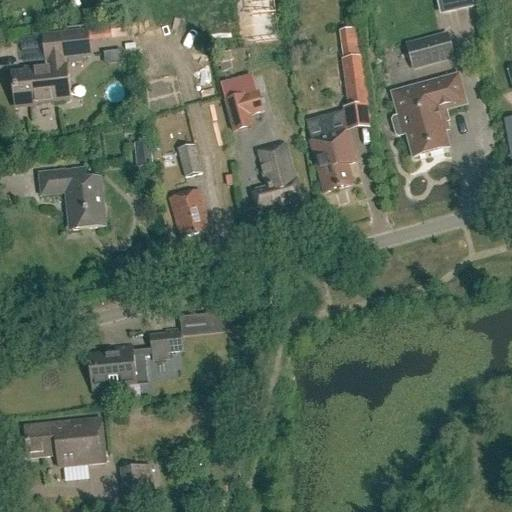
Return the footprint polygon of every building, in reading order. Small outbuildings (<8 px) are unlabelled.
[(479,0),(438,0),(442,15),(481,6),(479,0)] [(177,8),(182,29),(201,25),(195,4),(177,8)] [(138,36),(136,22),(112,25),(114,39),(138,36)] [(348,109),(369,107),(359,30),(340,32),(343,60),(341,61),(348,109)] [(70,102),(65,61),(90,58),(86,32),(44,37),(47,63),(48,63),(49,68),(26,71),(26,75),(13,76),(15,94),(17,94),(18,110),(36,108),(36,103),(52,101),(52,104),(70,102)] [(413,72),(455,60),(448,34),(405,45),(413,72)] [(403,68),(403,41),(382,41),(382,68),(403,68)] [(187,94),(214,90),(207,49),(180,54),(187,94)] [(449,150),(444,133),(446,128),(445,124),(449,123),(446,111),(466,106),(458,77),(392,95),(398,117),(393,119),(392,122),(395,136),(399,138),(407,136),(414,160),(449,150)] [(151,122),(175,118),(170,91),(146,95),(151,122)] [(233,133),(254,128),(251,117),(264,114),(258,94),(245,98),(225,103),(233,133)] [(324,195),(354,187),(348,166),(357,164),(348,133),(309,144),(324,195)] [(136,169),(153,167),(150,143),(134,145),(136,169)] [(294,182),(292,175),(293,175),(285,146),(259,153),(269,190),(253,195),(257,211),(276,206),(276,208),(302,201),(297,181),(294,182)] [(185,180),(203,175),(195,147),(177,151),(185,180)] [(87,182),(86,170),(40,175),(42,198),(66,195),(67,202),(70,202),(73,233),(106,229),(101,180),(87,182)] [(181,240),(205,234),(204,228),(209,227),(199,192),(170,200),(181,240)] [(152,357),(153,363),(168,361),(167,355),(182,353),(179,331),(164,333),(165,336),(150,338),(152,351),(152,357)] [(93,374),(91,374),(93,395),(110,393),(110,388),(134,385),(148,384),(145,358),(152,357),(152,351),(133,353),(132,349),(114,351),(115,355),(91,358),(93,374)] [(106,465),(101,420),(29,428),(30,434),(26,435),(28,461),(58,458),(59,470),(106,465)] [(129,507),(155,504),(151,467),(124,470),(129,507)]
